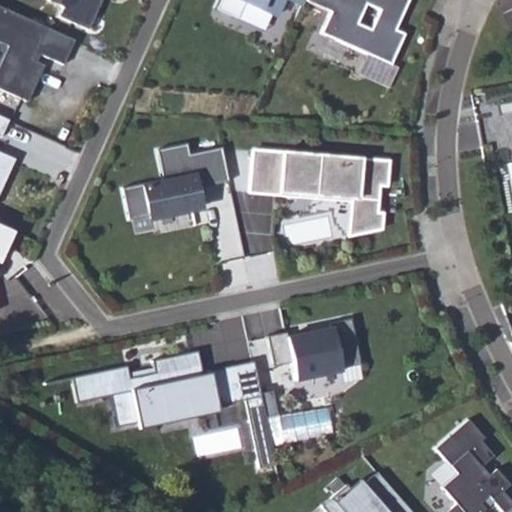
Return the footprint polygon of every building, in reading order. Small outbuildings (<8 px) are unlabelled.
[(52,0),(63,5),(59,14),(88,27),(100,0),(52,0)] [(212,0),(209,6),(231,16),(237,0),(241,0),(266,11),(270,13),(275,0),(291,0),(296,2),(297,0),(212,0)] [(266,11),(241,0),(237,0),(231,16),(258,28),(266,11)] [(398,31),(389,27),(401,0),(303,0),(324,9),(314,30),(385,62),(398,31)] [(62,64),(74,38),(0,4),(0,37),(11,42),(0,67),(0,89),(27,101),(43,64),(36,61),(31,60),(34,52),(39,54),(62,64)] [(0,122),(3,116),(0,114),(0,175),(9,155),(0,150),(0,122)] [(182,187),(223,178),(215,144),(183,151),(181,140),(151,147),(158,178),(138,182),(137,181),(116,185),(123,216),(186,204),(182,187)] [(382,161),(245,147),(242,190),(273,192),(273,190),(292,191),(293,183),(309,184),(308,193),(345,196),(342,233),(374,226),(375,211),(370,210),(372,183),(380,183),(382,161)] [(279,329),(260,334),(267,364),(285,360),(288,378),(335,369),(334,366),(354,362),(344,316),(323,320),(324,325),(280,334),(279,329)] [(254,390),(247,357),(201,366),(201,369),(195,370),(190,347),(144,357),(146,364),(147,369),(123,374),(122,369),(120,362),(64,373),(69,398),(103,392),(106,408),(126,403),(130,418),(156,412),(155,406),(180,401),(181,408),(237,396),(242,418),(259,415),(254,390)] [(146,364),(122,369),(123,374),(147,369),(146,364)] [(266,388),(254,390),(259,415),(271,413),(266,388)] [(126,403),(106,408),(109,423),(130,418),(126,403)] [(264,441),(259,415),(242,418),(247,445),(264,441)] [(481,493),(497,511),(507,502),(496,488),(503,482),(489,466),(482,472),(475,464),(487,453),(474,438),(477,435),(461,417),(428,446),(451,473),(434,485),(449,502),(436,511),(472,511),(479,507),(473,501),(481,493)] [(264,441),(247,445),(252,464),(268,460),(264,441)] [(407,511),(374,473),(355,489),(351,493),(344,485),(318,507),(321,511),(407,511)] [(344,485),(351,493),(355,489),(348,481),(344,485)] [(497,511),(511,511),(511,506),(507,502),(497,511)]
